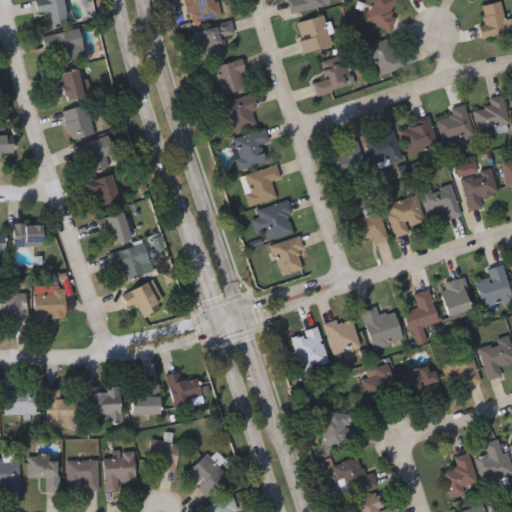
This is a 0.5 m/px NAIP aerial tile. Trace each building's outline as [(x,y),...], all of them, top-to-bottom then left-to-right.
[(34,0),(62,0),(65,25),(47,26),(45,10),(35,10),(34,0)] [(185,0),(217,0),(220,17),(189,22),(185,0)] [(325,0),(326,5),(289,12),(286,0),(325,0)] [(393,0),(387,15),(394,18),(388,31),(360,19),(368,0),(393,0)] [(479,35),(479,3),(501,3),(501,35),(479,35)] [(304,61),(293,23),(320,15),(329,46),(318,49),(320,57),(304,61)] [(223,55),(199,60),(193,29),(228,22),(230,34),(220,36),(223,55)] [(45,55),(46,31),(79,32),(78,48),(72,47),(72,56),(45,55)] [(397,49),(403,67),(377,75),(367,45),(387,39),(391,51),(397,49)] [(247,86),(219,95),(211,67),(238,58),(247,86)] [(350,85),(313,93),(311,82),(322,80),(319,68),(345,62),(350,85)] [(58,71),(76,67),(82,95),(64,99),(58,71)] [(228,131),(220,102),(249,94),(256,124),(228,131)] [(486,99),(501,95),(507,122),(475,130),(470,109),(488,105),(486,99)] [(69,139),(60,110),(84,103),(93,132),(69,139)] [(441,142),(434,121),(450,115),(447,108),(461,104),(471,132),(441,142)] [(436,143),(407,155),(397,131),(426,119),(436,143)] [(259,143),(264,161),(240,167),(232,136),(263,129),(266,142),(259,143)] [(398,160),(370,167),(363,136),(391,129),(398,160)] [(103,155),(108,165),(92,172),(80,144),(105,133),(113,151),(103,155)] [(0,134),(12,134),(12,152),(0,152),(0,134)] [(363,170),(334,179),(325,148),(353,139),(363,170)] [(511,161),(511,186),(502,187),(501,162),(511,161)] [(494,193),(477,196),(479,208),(465,210),(459,177),(456,177),(454,167),(473,164),(474,171),(489,168),(494,193)] [(87,196),(83,180),(111,175),(117,204),(100,208),(97,193),(87,196)] [(458,215),(445,219),(442,209),(424,215),(417,192),(448,182),(458,215)] [(382,204),(414,196),(421,221),(405,226),(407,232),(391,237),(382,204)] [(265,241),(254,210),(283,200),(294,231),(265,241)] [(101,217),(120,211),(130,238),(111,245),(101,217)] [(354,242),(346,221),(376,211),(385,238),(371,243),(369,237),(354,242)] [(40,223),(40,245),(12,245),(12,223),(40,223)] [(279,275),(269,245),(295,237),(304,267),(279,275)] [(106,253),(142,242),(151,271),(126,278),(122,264),(110,267),(106,253)] [(510,300),(480,308),(473,281),(487,277),(484,269),(500,264),(510,300)] [(446,316),(435,285),(460,277),(471,308),(446,316)] [(138,303),(128,304),(126,286),(155,283),(158,313),(139,315),(138,303)] [(63,317),(47,317),(47,325),(33,326),(33,293),(43,292),(42,287),(63,287),(63,317)] [(411,293),(427,289),(436,322),(408,330),(403,311),(415,308),(411,293)] [(0,293),(26,293),(26,318),(0,318),(0,293)] [(392,310),(400,340),(369,348),(359,310),(373,306),(375,315),(392,310)] [(357,345),(331,354),(321,324),(347,315),(357,345)] [(325,362),(298,370),(288,335),(315,327),(325,362)] [(499,375),(485,379),(476,346),(506,337),(511,356),(511,360),(496,365),(499,375)] [(478,381),(463,386),(460,378),(445,383),(436,357),(466,347),(478,381)] [(397,373),(429,363),(436,384),(404,394),(397,373)] [(202,403),(173,409),(165,373),(178,371),(180,379),(196,376),(202,403)] [(391,398),(372,408),(358,383),(377,372),(391,398)] [(108,421),(108,414),(85,414),(85,384),(119,384),(119,421),(108,421)] [(158,412),(130,412),(130,384),(158,384),(158,412)] [(59,397),(71,397),(71,426),(45,426),(45,387),(59,387),(59,397)] [(4,388),(34,388),(34,412),(4,412),(4,388)] [(347,412),(346,426),(357,426),(357,445),(319,445),(320,412),(347,412)] [(148,439),(163,439),(163,432),(169,432),(169,441),(177,442),(176,470),(147,469),(148,439)] [(484,454),(480,443),(498,437),(510,472),(481,482),(472,459),(484,454)] [(117,479),(117,489),(103,489),(103,457),(111,457),(111,450),(133,450),(133,479),(117,479)] [(26,476),(26,453),(46,453),(46,460),(56,460),(56,489),(45,489),(45,476),(26,476)] [(207,496),(184,473),(204,453),(227,475),(207,496)] [(438,472),(454,467),(451,457),(465,453),(475,482),(444,491),(438,472)] [(341,496),(331,465),(357,456),(363,475),(370,472),(374,485),(341,496)] [(18,491),(0,491),(0,458),(18,458),(18,491)] [(97,490),(82,490),(82,480),(64,480),(64,459),(97,459),(97,490)] [(389,509),(389,511),(354,511),(353,497),(377,494),(379,510),(389,509)] [(236,508),(231,510),(231,511),(207,511),(205,506),(231,495),(236,508)]
